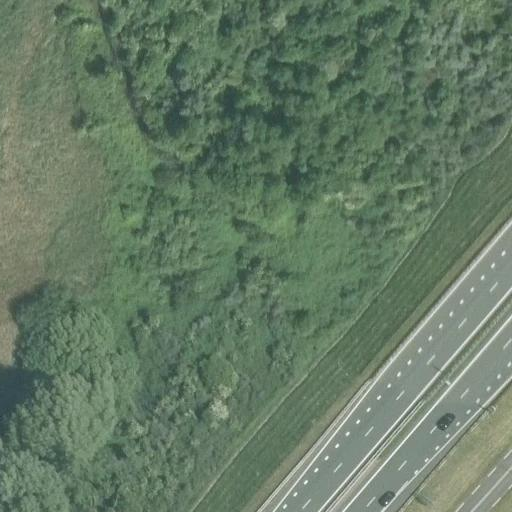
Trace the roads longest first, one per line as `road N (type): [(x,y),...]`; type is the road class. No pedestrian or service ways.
road 1 (trunk): [(511,266),(301,511)]
road 2 (trunk): [(363,511),(511,339)]
